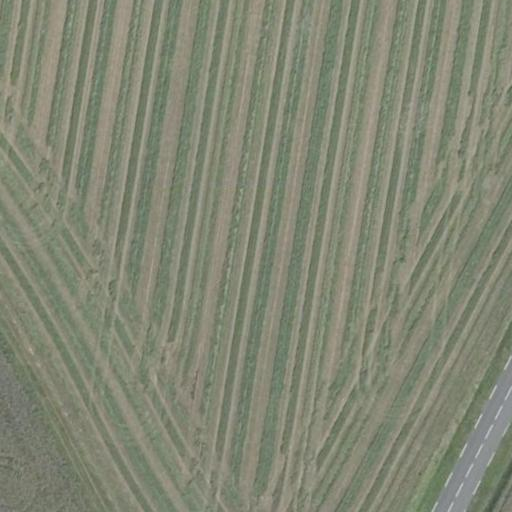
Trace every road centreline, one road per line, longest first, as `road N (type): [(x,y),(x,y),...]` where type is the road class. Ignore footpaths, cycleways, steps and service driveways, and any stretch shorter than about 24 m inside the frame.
road 1 (track): [(104,511),(0,308)]
road 2 (secondary): [(443,511),(511,375)]
